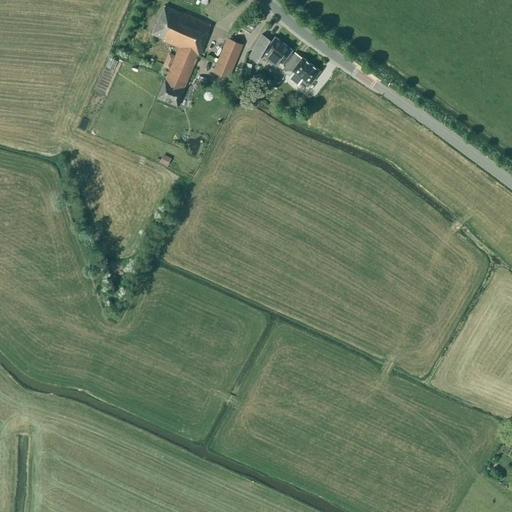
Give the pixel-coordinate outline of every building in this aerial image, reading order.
[(208,34),(207,33),(210,24),(183,13),(182,13),(164,5),(151,34),(157,37),(156,39),(162,42),(163,41),(178,48),(157,98),(176,106),(198,56),(208,34)] [(246,18),(243,22),(254,28),(256,23),(246,18)] [(270,42),(269,41),(270,40),(261,35),(248,57),(257,62),(261,55),(272,62),(275,58),(282,63),(292,50),(274,37),(270,42)] [(227,38),(213,72),(228,79),(242,45),(227,38)] [(301,58),(295,53),(281,71),(277,76),(282,80),(286,74),(298,83),(302,78),(310,84),(320,71),(302,58),(301,58)] [(245,63),(243,73),(249,74),(252,64),(245,63)]
